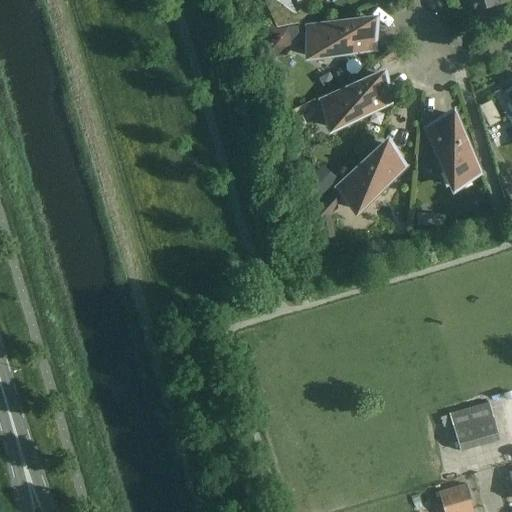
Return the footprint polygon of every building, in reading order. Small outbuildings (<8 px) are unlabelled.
[(263,0),(276,28),(312,21),(306,9),(295,14),(289,0),(263,0)] [(466,0),(470,12),(498,4),(496,0),(466,0)] [(371,20),(306,31),(310,57),(329,54),(330,57),(333,57),(335,56),(338,56),(340,55),(343,54),(345,53),(347,51),(375,46),(371,20)] [(287,54),(285,45),(289,40),(298,38),(296,26),(270,31),(275,57),(287,54)] [(399,55),(400,31),(378,30),(377,54),(399,55)] [(379,75),(320,105),(332,129),(350,120),(351,122),(354,121),(356,120),(358,119),(361,117),(363,116),(364,114),(366,112),(391,99),(379,75)] [(477,177),(452,116),(428,125),(438,152),(438,154),(438,157),(438,160),(439,162),(440,165),(441,167),(442,169),(445,168),(452,187),(477,177)] [(403,163),(385,144),(338,192),(357,210),(371,196),(373,198),(375,197),(377,195),(379,193),(380,191),(382,188),(383,186),(384,183),(403,163)] [(332,184),(322,174),(313,183),(318,198),(332,184)] [(330,197),(316,210),(325,239),(333,236),(328,218),(333,213),(333,209),(330,197)] [(415,225),(426,226),(427,215),(416,214),(415,225)] [(499,440),(493,419),(488,403),(450,414),(454,430),(460,451),(499,440)] [(443,511),(472,511),(473,511),(466,489),(439,497),(443,511)]
